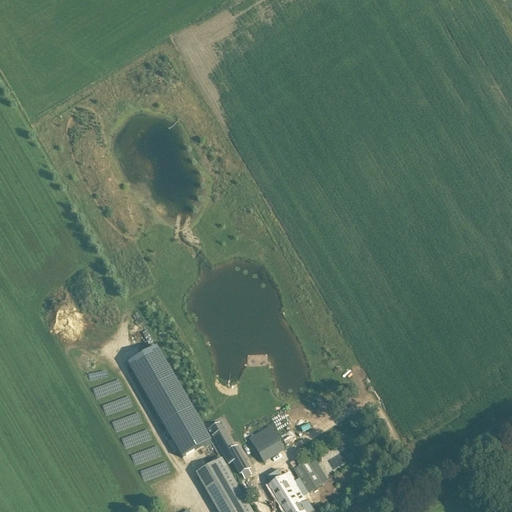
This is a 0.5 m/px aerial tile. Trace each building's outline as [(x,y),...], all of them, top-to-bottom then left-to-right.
[(212,442),(157,348),(128,364),(183,459),(212,442)] [(189,489),(120,371),(92,388),(160,506),(189,489)] [(309,407),(246,440),(258,462),(321,429),(309,407)] [(227,436),(216,443),(229,466),(233,464),(240,476),(242,475),(244,480),(252,476),(249,471),(251,470),(237,447),(234,449),(227,436)] [(251,511),(222,460),(197,474),(218,511),(251,511)] [(303,486),(308,494),(323,485),(308,462),(293,471),(299,480),(303,486)] [(279,471),(267,478),(271,485),(269,486),(284,511),(292,507),(286,497),(303,486),(299,480),(294,484),(288,474),(282,477),(279,471)] [(292,507),(284,511),(313,511),(307,502),(306,502),(303,497),(308,494),(303,486),(286,497),(292,507)]
